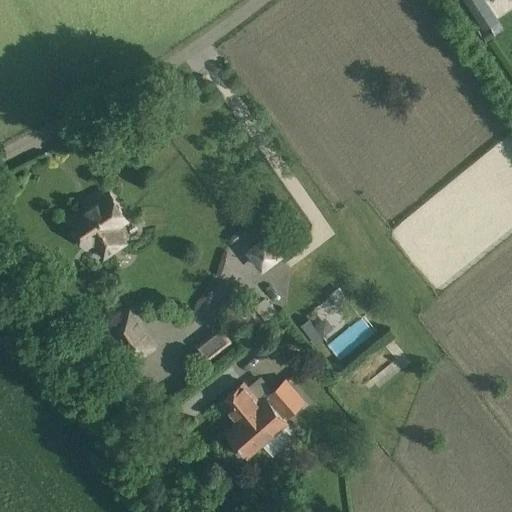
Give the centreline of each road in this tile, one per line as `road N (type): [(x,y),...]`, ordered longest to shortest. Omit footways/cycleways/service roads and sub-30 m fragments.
road 1 (unclassified): [(231,511),(0,240)]
road 2 (unclassified): [(0,159),(164,68),(261,0)]
